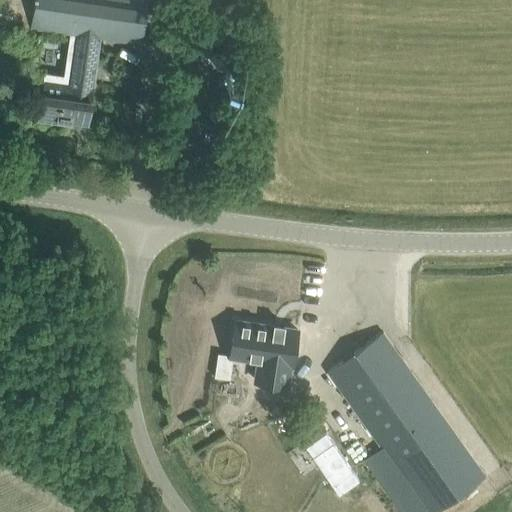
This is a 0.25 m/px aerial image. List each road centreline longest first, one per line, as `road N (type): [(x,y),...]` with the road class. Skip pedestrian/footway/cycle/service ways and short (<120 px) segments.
road 1 (tertiary): [(511,242),(391,243),(141,211)]
road 2 (unclassified): [(182,511),(143,451),(133,408),(127,347),(141,211)]
road 3 (tertiary): [(141,211),(0,192)]
